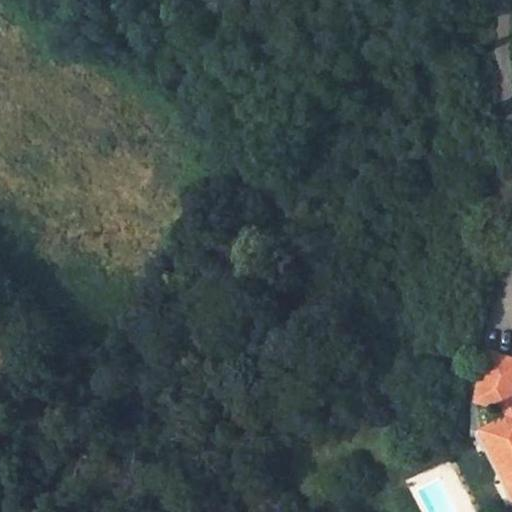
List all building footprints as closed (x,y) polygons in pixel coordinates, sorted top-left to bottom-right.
[(31,365),(25,345),(0,353),(0,375),(5,392),(23,386),(17,369),(31,365)] [(511,362),(492,356),(476,404),(497,411),(503,407),(511,402),(511,362)] [(17,369),(23,386),(37,382),(31,365),(17,369)] [(511,402),(503,407),(509,420),(511,418),(511,402)] [(511,476),(511,418),(509,420),(487,432),(498,452),(493,454),(503,474),(511,476)] [(511,476),(503,474),(511,490),(511,476)]
